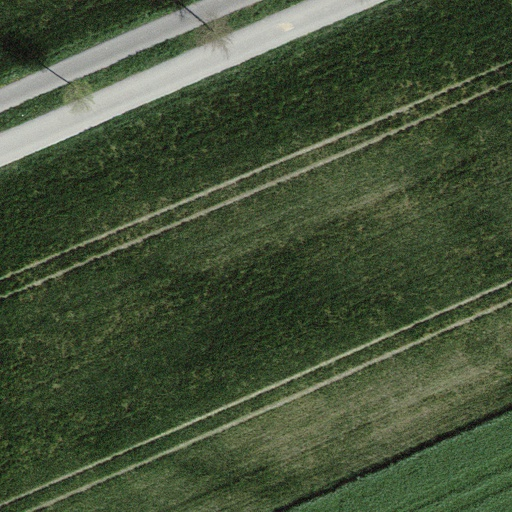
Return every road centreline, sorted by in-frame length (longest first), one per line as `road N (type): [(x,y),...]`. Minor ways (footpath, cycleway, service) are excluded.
road 1 (residential): [(342,0),(0,145)]
road 2 (track): [(0,101),(236,0)]
